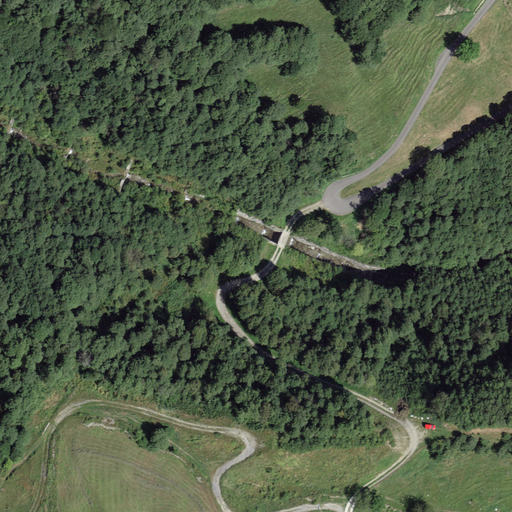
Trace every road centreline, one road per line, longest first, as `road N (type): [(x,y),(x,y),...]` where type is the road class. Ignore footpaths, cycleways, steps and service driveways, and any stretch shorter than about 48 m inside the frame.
road 1 (track): [(345,511),(407,457),(415,434),(410,422),(255,351),(222,302),(227,286),(273,263),(294,218),(330,199)]
road 2 (unclassified): [(491,0),(455,44),(399,141),(362,175),(334,187),(330,199),(341,205),(362,197),(511,106)]
road 3 (track): [(31,511),(46,441),(71,404),(136,406),(248,437),(245,456),(214,486)]
